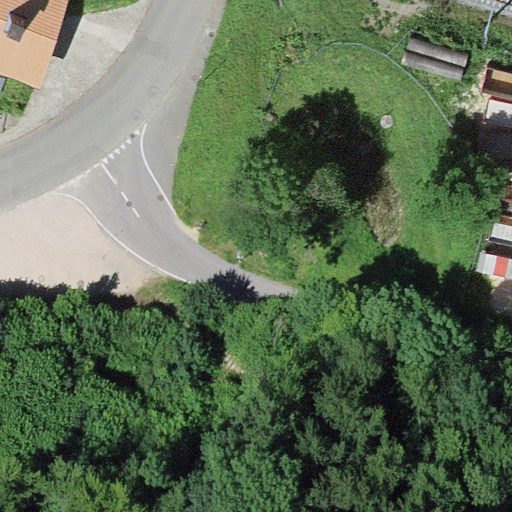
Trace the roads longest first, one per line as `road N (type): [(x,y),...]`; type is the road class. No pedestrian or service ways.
road 1 (track): [(154,233),(226,285),(302,317),(511,378)]
road 2 (residential): [(172,0),(100,136),(0,177)]
